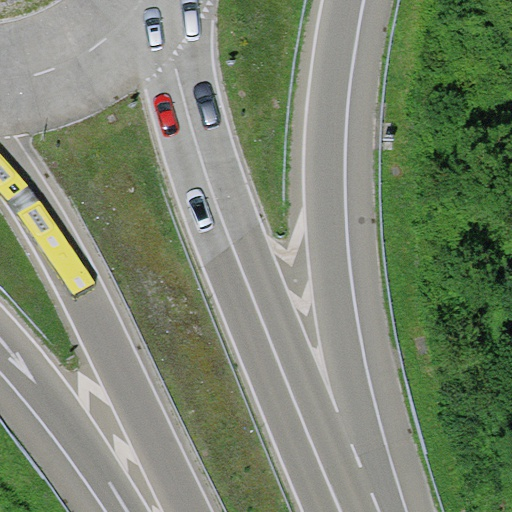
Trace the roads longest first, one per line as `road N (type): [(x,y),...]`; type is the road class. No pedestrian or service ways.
road 1 (primary): [(341,511),(218,209),(161,0)]
road 2 (motorway): [(373,511),(348,398),(328,223),(328,120),(345,0)]
road 3 (primary): [(0,158),(104,336),(180,511)]
road 4 (motorway): [(0,345),(130,511)]
road 5 (primary): [(0,79),(69,60),(141,0)]
